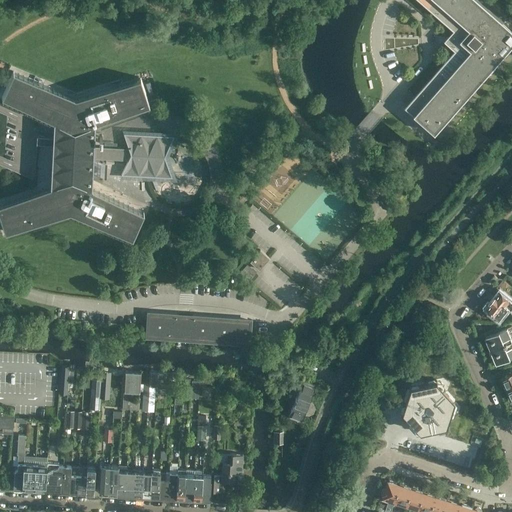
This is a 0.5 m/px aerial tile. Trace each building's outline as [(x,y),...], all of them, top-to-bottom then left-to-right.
[(511,42),(511,30),(476,0),(420,0),(462,36),(451,37),(452,43),(462,42),(405,107),(425,124),(435,113),(443,121),(511,42)] [(165,156),(174,136),(173,136),(125,134),(124,133),(123,133),(124,134),(129,148),(94,146),(95,123),(149,104),(140,77),(75,100),(13,71),(2,97),(54,121),(53,136),(50,136),(49,144),(52,144),(50,186),(0,203),(0,215),(5,231),(70,211),(132,238),(144,212),(91,189),(93,158),(128,160),(121,175),(122,175),(122,174),(171,177),(164,156),(165,156)] [(250,261),(259,269),(269,258),(260,249),(250,261)] [(489,303),(489,304),(487,306),(489,308),(488,309),(500,318),(508,308),(511,310),(511,309),(511,300),(510,298),(509,299),(501,292),(497,298),(496,297),(492,303),(492,304),(489,303)] [(252,342),(252,341),(253,325),(236,323),(236,319),(223,318),(223,320),(151,315),(150,334),(222,340),(252,342)] [(491,351),(511,341),(511,336),(511,337),(507,328),(485,337),(491,351)] [(511,341),(491,351),(497,364),(511,357),(511,341)] [(502,376),(507,388),(511,386),(511,364),(507,367),(507,366),(506,366),(509,372),(503,375),(504,376),(502,376)] [(60,393),(68,393),(70,370),(62,369),(60,393)] [(131,391),(133,371),(125,371),(123,391),(131,391)] [(139,392),(141,372),(133,371),(131,391),(139,392)] [(154,411),(155,385),(157,385),(158,372),(150,371),(149,392),(148,411),(154,411)] [(102,372),(100,398),(108,398),(110,372),(102,372)] [(176,373),(167,372),(166,386),(171,387),(170,396),(175,396),(175,393),(176,373)] [(283,385),(290,387),(294,377),(288,374),(283,385)] [(99,409),(99,405),(101,379),(92,379),(90,409),(99,409)] [(303,380),(296,397),(308,401),(315,385),(303,380)] [(411,382),(401,411),(419,431),(446,425),(454,400),(436,380),(419,383),(417,381),(411,382)] [(199,382),(191,381),(190,391),(198,392),(199,382)] [(175,396),(174,403),(181,404),(182,388),(175,387),(175,393),(175,396)] [(313,403),(308,401),(296,397),(288,416),(300,421),(303,413),(309,415),(313,413),(315,408),(313,403)] [(0,432),(12,434),(12,433),(12,431),(13,431),(14,410),(0,409),(0,432)] [(73,428),(74,412),(66,411),(66,427),(73,428)] [(81,428),(82,412),(74,412),(73,428),(81,428)] [(81,428),(89,428),(90,412),(82,412),(81,428)] [(197,425),(197,436),(204,436),(205,426),(197,425)] [(274,443),(284,443),(284,432),(274,432),(274,443)] [(22,489),(24,455),(25,435),(19,435),(18,447),(19,447),(18,460),(19,460),(18,471),(14,470),(13,488),(22,489)] [(214,474),(213,491),(224,492),(224,481),(237,482),(238,470),(242,471),(243,454),(227,453),(227,462),(222,462),(222,475),(214,474)] [(48,456),(24,455),(22,489),(46,491),(48,462),(48,456)] [(54,491),(55,463),(48,462),(46,491),(54,491)] [(61,492),(63,473),(63,465),(59,465),(59,463),(55,463),(54,491),(61,492)] [(109,493),(110,476),(110,471),(110,465),(100,464),(98,492),(109,493)] [(70,492),(71,466),(71,465),(67,465),(63,465),(63,473),(61,492),(70,492)] [(118,476),(118,468),(118,465),(110,465),(110,471),(110,476),(109,493),(112,493),(112,495),(117,495),(118,476)] [(77,493),(79,466),(71,466),(70,492),(77,493)] [(85,493),(87,467),(79,466),(77,493),(85,493)] [(95,467),(87,467),(85,493),(93,494),(95,467)] [(125,496),(126,469),(118,468),(118,476),(117,495),(125,496)] [(134,496),(135,469),(126,469),(125,496),(134,496)] [(142,497),(144,470),(135,469),(134,496),(142,497)] [(151,478),(150,497),(159,498),(160,472),(160,470),(152,469),(152,470),(151,478)] [(150,497),(151,478),(152,470),(144,470),(142,497),(150,497)] [(193,500),(194,473),(194,471),(190,470),(189,480),(185,480),(184,499),(193,500)] [(176,499),(177,474),(177,472),(169,471),(169,474),(168,498),(176,499)] [(168,498),(169,474),(166,474),(166,473),(160,472),(159,498),(168,498)] [(201,500),(203,475),(203,473),(194,473),(193,500),(201,500)] [(184,499),(185,480),(185,475),(177,474),(176,499),(184,499)] [(211,475),(203,475),(201,500),(210,501),(211,482),(210,482),(211,475)] [(393,502),(398,485),(395,484),(396,482),(395,482),(390,481),(390,480),(389,480),(388,482),(388,481),(385,489),(384,489),(383,489),(382,489),(382,490),(381,491),(381,492),(381,493),(382,493),(382,494),(383,494),(382,499),(383,499),(388,500),(385,510),(380,509),(381,508),(380,508),(378,511),(390,511),(392,509),(391,508),(393,502)] [(405,506),(410,488),(410,487),(403,485),(403,486),(398,485),(393,502),(405,506)] [(416,509),(422,492),(422,491),(415,489),(415,490),(410,488),(405,506),(416,509)] [(424,511),(428,511),(434,496),(434,495),(427,493),(427,494),(422,492),(416,509),(424,511)] [(441,511),(446,500),(445,500),(446,499),(439,497),(438,498),(434,496),(428,511),(441,511)] [(454,511),(457,504),(457,503),(450,501),(446,500),(441,511),(454,511)]
